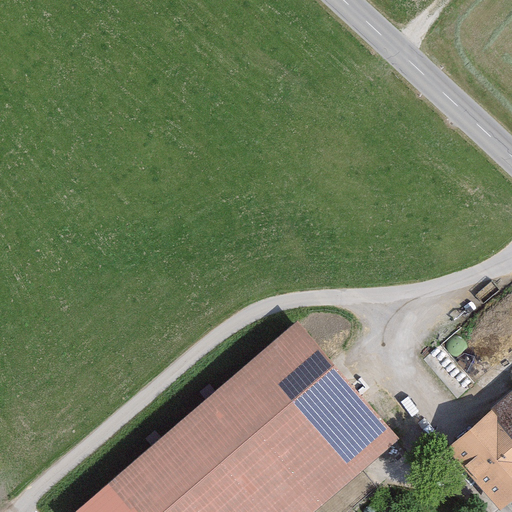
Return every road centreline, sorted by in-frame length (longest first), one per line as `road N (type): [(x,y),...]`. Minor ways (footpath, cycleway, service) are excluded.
road 1 (track): [(511,260),(432,288),(284,301),(248,313),(14,511)]
road 2 (tertiary): [(343,0),(511,155)]
